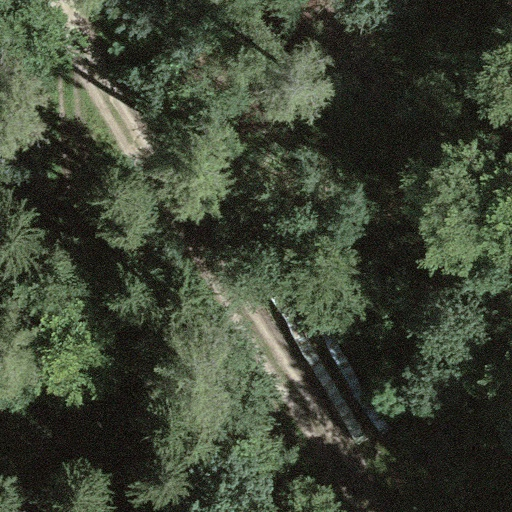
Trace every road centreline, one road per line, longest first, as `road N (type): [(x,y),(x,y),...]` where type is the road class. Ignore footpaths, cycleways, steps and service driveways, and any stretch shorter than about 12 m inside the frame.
road 1 (track): [(69,0),(91,107),(353,511)]
road 2 (track): [(125,511),(129,437),(91,107)]
